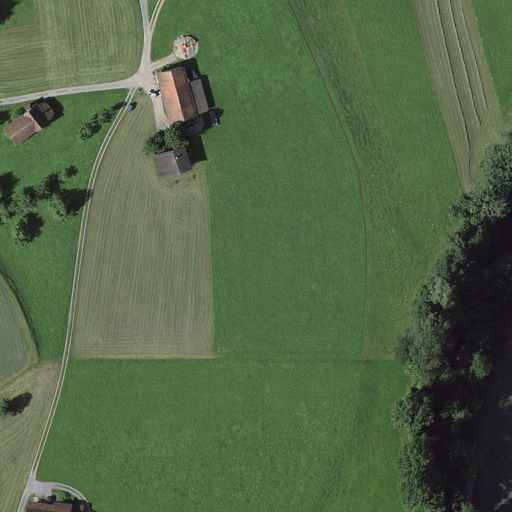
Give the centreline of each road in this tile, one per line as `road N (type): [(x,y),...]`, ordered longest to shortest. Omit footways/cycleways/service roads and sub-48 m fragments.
road 1 (track): [(21,511),(60,385),(97,159),(146,56),(143,0)]
road 2 (track): [(137,83),(0,101)]
